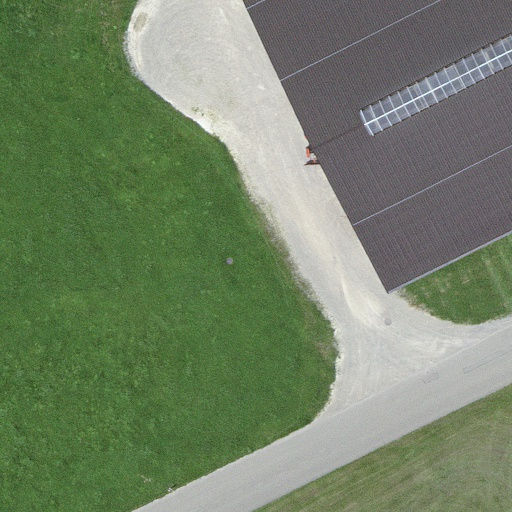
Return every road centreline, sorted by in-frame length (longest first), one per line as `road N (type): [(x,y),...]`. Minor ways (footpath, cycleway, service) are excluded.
road 1 (track): [(411,407),(256,118),(194,43)]
road 2 (tertiary): [(199,511),(511,358)]
